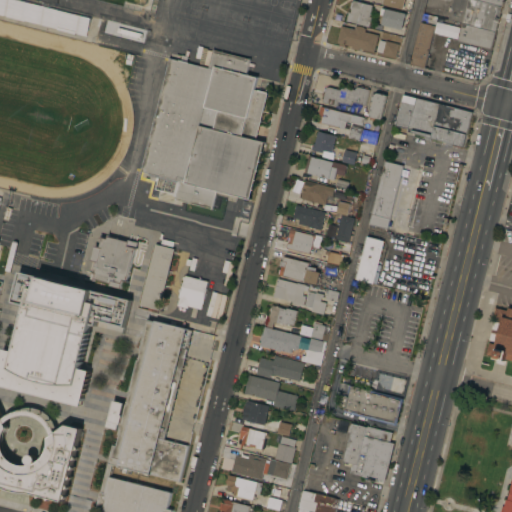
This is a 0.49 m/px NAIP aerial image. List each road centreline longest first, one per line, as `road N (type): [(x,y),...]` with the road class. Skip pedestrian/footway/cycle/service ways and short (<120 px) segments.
road 1 (tertiary): [(291,103),(188,511)]
road 2 (primary): [(483,188),(401,511)]
road 3 (residential): [(304,53),(511,106)]
